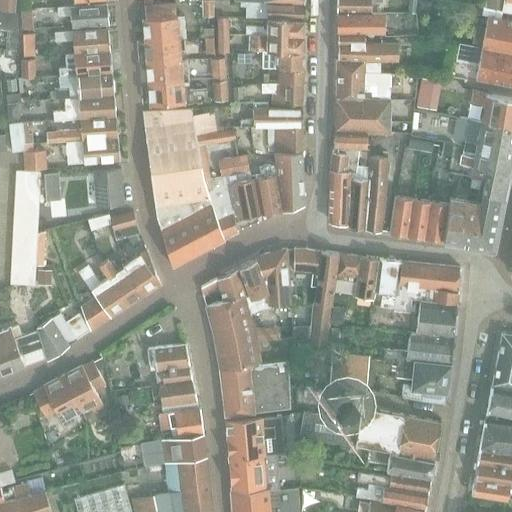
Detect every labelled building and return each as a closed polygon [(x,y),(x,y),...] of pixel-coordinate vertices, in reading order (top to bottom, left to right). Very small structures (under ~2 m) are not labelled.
[(1,0),(0,9),(14,10),(15,0),(1,0)] [(202,0),(202,15),(214,15),(213,0),(202,0)] [(305,2),(304,2),(263,1),(262,0),(240,0),(240,4),(245,5),(245,16),(268,17),(304,18),(305,2)] [(337,0),(337,11),(371,10),(370,0),(337,0)] [(511,0),(483,0),(482,5),(511,10),(511,0)] [(72,26),(108,23),(106,2),(58,6),(58,15),(71,14),(72,26)] [(179,37),(183,36),(186,36),(183,14),(176,15),(175,2),(144,4),(145,17),(143,17),(145,39),(179,37)] [(511,10),(482,5),(478,4),(477,13),(488,15),(486,26),(475,24),(472,43),(482,45),(511,50),(511,10)] [(22,8),(23,28),(33,27),(32,7),(22,8)] [(337,31),(365,31),(385,31),(385,10),(371,10),(337,11),(337,31)] [(217,32),(228,33),(228,16),(217,16),(217,32)] [(6,17),(5,31),(0,30),(0,44),(14,46),(17,19),(6,17)] [(304,34),(304,18),(268,17),(267,27),(264,27),(264,24),(246,24),(246,33),(248,33),(304,34)] [(73,38),(74,51),(110,48),(108,26),(55,31),(55,40),(73,38)] [(365,41),(365,31),(337,31),(337,57),(364,57),(365,70),(381,71),(380,57),(398,57),(398,41),(365,41)] [(23,32),(24,54),(34,53),(34,32),(23,32)] [(228,51),(228,33),(217,32),(217,51),(228,51)] [(304,51),(304,34),(248,33),(248,49),(262,49),(304,51)] [(181,58),(186,58),(183,36),(179,37),(145,39),(147,60),(181,58)] [(205,36),(205,52),(214,52),(214,36),(205,36)] [(511,82),(511,50),(482,45),(476,77),(481,78),(482,77),(511,82)] [(67,65),(59,66),(60,74),(68,74),(112,70),(110,48),(74,51),(66,52),(67,65)] [(303,66),(304,51),(262,49),(262,66),(278,66),(303,66)] [(211,58),(213,77),(226,76),(224,57),(211,58)] [(391,72),(381,71),(365,70),(364,57),(337,57),(336,96),(364,97),(364,96),(390,97),(391,72)] [(182,79),(188,79),(186,58),(181,58),(147,60),(148,82),(182,79)] [(20,77),(22,77),(31,77),(31,61),(19,61),(20,77)] [(303,82),(303,66),(278,66),(278,82),(303,82)] [(451,68),(449,78),(466,81),(468,71),(451,68)] [(55,98),(64,97),(114,92),(113,71),(68,74),(69,86),(54,88),(55,98)] [(24,91),(22,77),(20,77),(18,77),(19,92),(5,93),(6,103),(18,101),(21,101),(20,91),(24,91)] [(182,79),(148,82),(150,103),(184,101),(207,99),(206,87),(189,89),(188,79),(182,79)] [(212,80),(214,100),(228,99),(226,79),(212,80)] [(303,82),(278,82),(261,82),(261,91),(272,91),(272,103),(302,103),(303,82)] [(21,103),(38,109),(44,93),(27,87),(21,103)] [(481,120),(511,125),(511,96),(487,92),(488,90),(474,87),(471,100),(484,102),(481,120)] [(54,119),(81,117),(116,114),(114,92),(64,97),(66,109),(53,110),(54,119)] [(418,94),(416,105),(428,108),(430,96),(418,94)] [(395,97),(390,97),(364,96),(364,97),(336,96),(335,121),(389,123),(390,103),(394,103),(395,97)] [(8,123),(23,121),(23,116),(19,116),(18,101),(6,103),(8,123)] [(267,129),(302,129),(302,107),(268,107),(268,102),(253,102),(253,118),(240,118),(240,125),(267,125),(267,129)] [(217,130),(226,130),(223,104),(212,105),(213,110),(217,130)] [(217,130),(213,110),(193,114),(191,106),(142,109),(145,125),(152,176),(154,192),(158,213),(173,264),(213,243),(237,231),(235,218),(225,174),(221,174),(209,177),(203,144),(219,141),(217,130)] [(83,138),(118,135),(116,114),(81,117),(82,127),(46,130),(47,142),(65,140),(83,138)] [(511,155),(511,125),(481,120),(457,115),(456,124),(467,126),(461,162),(473,164),(471,175),(481,176),(478,191),(479,191),(483,192),(483,190),(505,195),(511,155)] [(29,143),(33,143),(32,132),(28,132),(27,121),(23,121),(8,123),(11,151),(22,150),(29,150),(29,143)] [(389,125),(389,123),(335,121),(334,145),(359,146),(366,146),(367,130),(394,131),(394,126),(389,125)] [(217,130),(219,141),(235,137),(234,129),(226,130),(217,130)] [(302,150),(302,129),(267,129),(267,149),(274,149),(274,151),(302,150)] [(83,138),(65,140),(67,162),(72,161),(120,157),(118,135),(83,138)] [(407,145),(432,149),(433,141),(408,136),(407,145)] [(24,169),(32,169),(47,166),(45,148),(33,149),(33,143),(29,143),(29,150),(22,150),(24,169)] [(357,163),(359,146),(334,145),(330,168),(351,170),(350,176),(368,177),(368,164),(357,163)] [(275,161),(283,208),(304,202),(302,150),(274,151),(275,161)] [(368,177),(365,227),(380,230),(384,208),(388,150),(382,150),(381,155),(369,154),(368,164),(368,177)] [(251,177),(249,167),(246,152),(218,158),(221,174),(225,174),(235,218),(261,212),(254,176),(251,177)] [(261,212),(283,208),(275,161),(249,167),(251,177),(254,176),(261,212)] [(93,169),(96,203),(124,200),(121,166),(93,169)] [(40,170),(32,169),(24,169),(16,168),(10,282),(34,283),(35,264),(43,264),(45,229),(37,231),(40,170)] [(365,227),(368,177),(350,176),(351,170),(330,168),(330,216),(330,218),(332,220),(334,221),(348,222),(348,224),(365,227)] [(495,247),(505,195),(483,190),(483,192),(479,191),(477,198),(478,200),(481,201),(473,244),(493,247),(495,247)] [(408,233),(413,196),(395,193),(389,231),(408,233)] [(467,198),(468,194),(463,193),(462,197),(450,195),(449,202),(443,239),(458,241),(467,198)] [(425,236),(431,199),(413,196),(408,233),(425,236)] [(481,201),(478,200),(467,198),(458,241),(473,244),(481,201)] [(443,239),(449,202),(431,199),(425,236),(443,239)] [(110,215),(111,222),(113,229),(135,223),(132,210),(110,215)] [(111,222),(110,215),(109,212),(87,218),(90,228),(111,222)] [(124,262),(144,293),(160,282),(147,247),(128,260),(124,262)] [(262,253),(273,303),(290,303),(286,247),(262,253)] [(124,262),(128,260),(120,248),(100,262),(106,270),(128,303),(144,293),(124,262)] [(331,303),(335,273),(338,251),(321,249),(293,248),(292,270),(312,271),(310,285),(316,286),(309,343),(327,343),(331,303)] [(355,276),(359,254),(338,251),(335,273),(338,274),(338,279),(350,281),(351,275),(355,276)] [(262,253),(238,266),(249,294),(244,295),(249,312),(269,304),(273,303),(262,253)] [(372,297),(374,289),(379,257),(359,254),(355,276),(358,276),(355,295),(372,297)] [(393,307),(400,260),(379,257),(374,289),(386,291),(386,294),(381,294),(380,301),(372,301),(372,305),(386,306),(393,307)] [(415,298),(457,303),(460,266),(417,262),(400,260),(393,307),(414,310),(415,302),(415,298)] [(128,303),(106,270),(102,273),(105,277),(100,280),(88,263),(78,269),(90,287),(91,286),(96,293),(80,304),(90,327),(111,315),(128,303)] [(244,295),(249,294),(238,266),(227,271),(214,278),(200,286),(203,295),(208,293),(207,292),(220,287),(224,299),(211,303),(210,298),(204,300),(213,330),(216,348),(219,367),(260,362),(256,342),(251,318),(249,312),(244,295)] [(455,319),(457,303),(415,298),(415,302),(419,303),(417,315),(455,319)] [(37,326),(37,328),(46,355),(47,358),(77,338),(89,327),(79,311),(65,320),(59,312),(37,326)] [(454,335),(455,319),(417,315),(415,332),(454,335)] [(46,355),(37,328),(22,334),(18,323),(10,326),(14,337),(24,364),(46,355)] [(0,367),(2,372),(24,364),(14,337),(10,326),(0,329),(0,367)] [(511,331),(501,330),(491,383),(511,387),(511,331)] [(454,335),(415,332),(409,332),(407,351),(383,348),(382,359),(396,360),(413,360),(413,357),(451,362),(454,335)] [(162,403),(196,397),(185,340),(148,348),(152,369),(155,369),(157,381),(158,381),(162,403)] [(341,414),(345,414),(349,414),(352,413),(354,412),(356,411),(358,410),(360,407),(362,404),(364,402),(364,400),(365,398),(365,396),(365,393),(365,390),(366,390),(369,356),(331,352),(329,382),(328,383),(326,385),(326,387),(325,389),(325,391),(325,393),(325,395),(325,398),(326,401),(326,402),(328,405),(329,407),(332,410),(334,411),(335,412),(337,413),(339,413),(341,414)] [(443,403),(451,362),(413,357),(413,360),(396,360),(396,364),(391,364),(390,368),(396,369),(395,375),(407,376),(407,372),(412,373),(411,383),(402,382),(401,393),(403,397),(443,403)] [(260,362),(219,367),(224,415),(289,407),(288,359),(260,362)] [(62,375),(80,410),(89,405),(92,411),(103,405),(94,389),(105,383),(93,360),(82,365),(81,364),(62,375)] [(72,414),(80,410),(62,375),(42,385),(43,386),(32,391),(45,415),(55,409),(64,426),(75,420),(72,414)] [(511,387),(491,383),(484,419),(511,423),(511,387)] [(178,435),(202,430),(198,406),(196,397),(162,403),(164,411),(158,413),(160,428),(170,427),(172,436),(178,435)] [(398,452),(404,413),(362,405),(360,420),(303,411),(298,437),(356,445),(356,444),(397,452),(398,452)] [(397,453),(433,459),(440,419),(404,413),(398,452),(397,452),(397,453)] [(225,419),(228,457),(284,452),(281,414),(225,419)] [(511,423),(484,419),(479,448),(511,451),(511,423)] [(165,462),(205,454),(207,453),(202,430),(178,435),(172,436),(158,439),(118,445),(123,470),(144,466),(144,464),(165,460),(165,462)] [(434,459),(433,459),(397,453),(396,453),(396,452),(370,448),(367,460),(387,462),(386,468),(391,469),(431,475),(434,459)] [(511,451),(479,448),(476,462),(511,467),(511,451)] [(133,511),(139,511),(211,499),(205,454),(165,462),(166,473),(168,490),(130,497),(133,511)] [(279,487),(276,455),(228,457),(228,463),(230,485),(231,490),(265,487),(268,487),(279,487)] [(511,473),(511,472),(511,467),(476,462),(473,478),(511,483),(511,473)] [(300,463),(301,477),(314,478),(316,465),(300,463)] [(427,491),(431,475),(391,469),(390,475),(358,471),(357,480),(368,482),(377,483),(377,484),(427,491)] [(0,484),(1,484),(14,481),(11,470),(0,472),(0,484)] [(511,483),(473,478),(471,493),(507,499),(508,492),(511,492),(511,483)] [(424,506),(427,491),(377,484),(377,483),(368,482),(367,489),(357,488),(355,495),(368,496),(424,506)] [(0,503),(32,495),(29,484),(11,488),(13,493),(4,495),(1,484),(0,484),(0,503)] [(232,511),(298,511),(297,486),(265,487),(231,490),(232,511)] [(0,511),(52,511),(46,491),(32,495),(0,503),(0,511)] [(212,511),(211,499),(139,511),(212,511)] [(423,511),(423,510),(369,500),(366,511),(423,511)]
